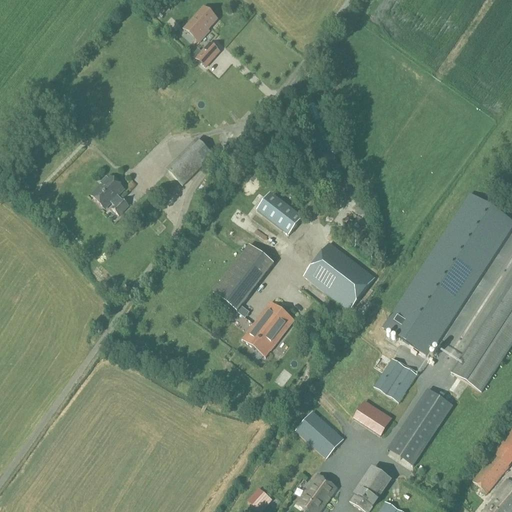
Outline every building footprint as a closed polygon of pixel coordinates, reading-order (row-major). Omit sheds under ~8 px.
[(203,7),(182,29),(198,44),(209,32),(208,30),(217,20),(203,7)] [(198,49),(192,56),(205,68),(219,52),(209,43),(201,52),(198,49)] [(238,55),(256,69),(261,62),(243,49),(238,55)] [(230,78),(239,88),(246,82),(238,72),(230,78)] [(97,143),(127,171),(168,129),(149,112),(151,109),(139,98),(97,143)] [(310,128),(317,126),(313,112),(306,115),(310,128)] [(183,187),(213,156),(197,140),(167,171),(183,187)] [(101,185),(89,196),(92,199),(93,200),(97,204),(105,212),(112,205),(114,207),(111,210),(119,218),(121,217),(129,208),(122,200),(122,201),(121,200),(119,198),(122,195),(125,191),(124,190),(120,185),(116,181),(113,179),(110,176),(107,179),(106,178),(100,184),(101,185)] [(256,212),(288,237),(302,219),(270,194),(256,212)] [(342,214),(347,222),(362,212),(356,204),(342,214)] [(414,357),(434,368),(441,356),(438,354),(458,317),(465,320),(469,312),(468,311),(477,294),(476,294),(511,230),(511,229),(492,219),(414,357)] [(131,269),(163,236),(147,221),(97,273),(106,282),(125,263),(131,269)] [(349,314),(375,280),(330,245),(304,278),(349,314)] [(237,313),(274,265),(249,246),(212,294),(237,313)] [(443,284),(452,289),(472,257),(463,252),(443,284)] [(273,306),(244,344),(254,351),(258,346),(270,355),(295,323),(273,306)] [(232,327),(247,334),(250,328),(236,320),(232,327)] [(450,382),(485,400),(511,346),(511,345),(486,332),(487,330),(479,326),(450,382)] [(394,369),(380,400),(402,410),(416,379),(394,369)] [(408,463),(437,408),(423,400),(393,455),(408,463)] [(440,414),(435,421),(444,427),(449,420),(440,414)] [(312,417),(301,431),(334,456),(345,442),(312,417)] [(369,434),(384,444),(394,426),(379,417),(369,434)] [(486,495),(511,465),(511,430),(491,454),(494,457),(472,483),(486,495)] [(304,511),(320,511),(336,491),(321,480),(317,478),(315,480),(315,481),(297,506),(304,511)] [(511,511),(511,486),(507,481),(493,498),(494,500),(483,511),(511,511)] [(258,511),(262,511),(272,502),(259,490),(248,503),(258,511)] [(368,511),(371,507),(361,501),(355,511),(368,511)]
